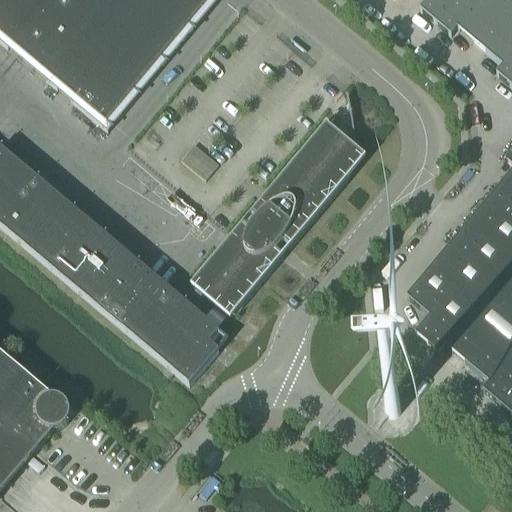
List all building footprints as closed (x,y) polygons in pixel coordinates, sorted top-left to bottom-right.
[(0,0),(0,45),(107,135),(108,135),(87,117),(185,0),(0,0)] [(511,0),(418,0),(425,6),(419,13),(451,40),(457,32),(502,70),(496,77),(511,91),(511,0)] [(290,250),(344,186),(365,161),(355,153),(355,145),(354,137),(353,129),(352,121),(351,114),(349,106),(347,98),(346,98),(347,104),(349,114),(351,123),(352,133),(353,142),(327,129),(328,129),(327,128),(251,219),(257,224),(250,233),(243,228),(195,285),(234,318),(281,262),(282,262),(283,261),(276,256),(284,247),(290,252),(291,251),(290,250)] [(218,169),(193,148),(180,164),(205,184),(218,169)] [(219,336),(0,152),(0,230),(189,390),(218,355),(209,347),(219,336)] [(511,159),(507,166),(511,170),(511,175),(406,301),(429,320),(415,337),(439,358),(445,350),(489,386),(482,394),(511,418),(511,159)] [(51,400),(0,357),(0,498),(39,453),(55,434),(57,433),(60,433),(62,431),(64,430),(66,428),(67,426),(69,423),(69,421),(70,418),(70,416),(69,413),(68,411),(67,408),(66,406),(64,404),(61,403),(59,402),(57,401),(54,400),(51,400)] [(365,403),(367,426),(366,427),(382,441),(384,439),(406,437),(420,421),(418,399),(401,385),(379,387),(365,403)]
